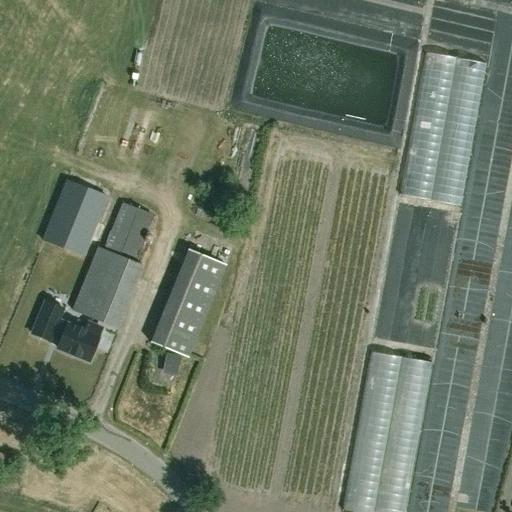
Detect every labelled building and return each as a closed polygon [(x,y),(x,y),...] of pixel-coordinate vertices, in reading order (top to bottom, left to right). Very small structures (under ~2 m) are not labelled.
[(460,199),(478,58),(417,51),(400,191),(460,199)] [(202,175),(196,191),(206,195),(212,179),(202,175)] [(41,240),(83,257),(107,197),(65,180),(41,240)] [(122,202),(102,249),(96,247),(70,311),(117,330),(143,266),(134,263),(153,215),(122,202)] [(188,358),(225,265),(186,250),(149,343),(188,358)] [(66,323),(56,348),(88,361),(98,336),(97,336),(100,328),(86,323),(83,330),(66,323)] [(180,356),(166,354),(163,374),(177,376),(180,356)] [(387,444),(407,448),(423,365),(406,362),(403,377),(395,375),(388,408),(390,408),(387,426),(377,424),(375,434),(389,437),(387,444)] [(0,471),(2,465),(14,469),(17,457),(6,454),(0,452),(0,471)]
